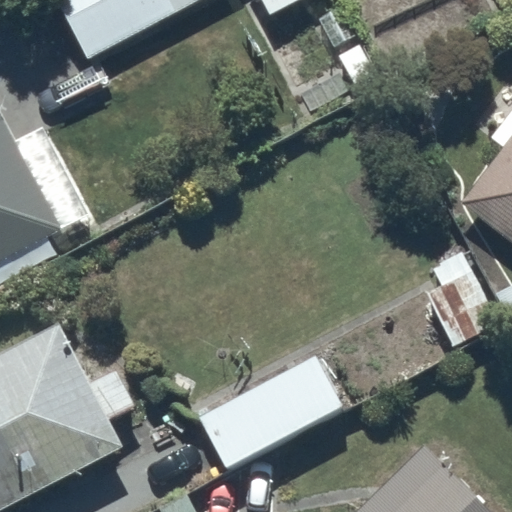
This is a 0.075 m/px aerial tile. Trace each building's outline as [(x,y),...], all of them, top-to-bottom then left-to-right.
[(138,33),(196,0),(56,0),(88,57),(94,54),(112,86),(155,62),(138,33)] [(506,143),(460,199),(511,238),(511,106),(492,133),(506,143)] [(15,138),(0,109),(0,257),(85,212),(39,125),(15,138)] [(497,319),(461,247),(432,262),(442,282),(427,290),(453,342),(497,319)] [(58,320),(0,349),(0,506),(122,443),(108,417),(135,402),(117,368),(91,382),(58,320)] [(316,352),(199,413),(225,462),(341,401),(316,352)] [(353,511),(492,511),(426,443),(353,511)]
